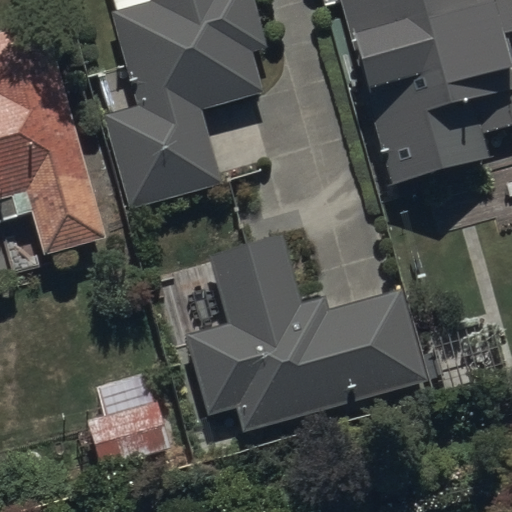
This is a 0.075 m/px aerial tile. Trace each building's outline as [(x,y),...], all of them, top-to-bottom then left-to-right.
[(113,0),(115,6),(110,7),(135,101),(102,109),(127,205),(220,181),(199,104),(259,88),(248,45),(262,41),(250,0),(113,0)] [(511,76),(491,0),(334,0),(382,179),(484,152),(478,128),(511,119),(511,76)] [(0,208),(2,215),(34,207),(45,248),(102,233),(43,13),(0,24),(0,208)] [(243,427),(425,376),(399,284),(325,305),(321,293),(298,299),(278,226),(208,246),(229,319),(187,330),(209,409),(236,402),(243,427)] [(169,445),(156,398),(128,405),(120,376),(95,382),(103,412),(87,416),(100,463),(169,445)]
